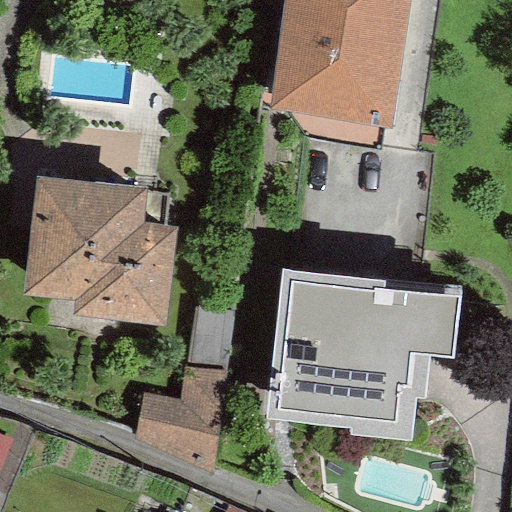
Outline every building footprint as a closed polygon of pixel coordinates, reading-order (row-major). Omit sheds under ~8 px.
[(381,103),(396,0),(292,0),(279,91),(293,93),(285,110),(305,135),(378,144),(381,103)] [(155,303),(163,229),(131,225),(135,188),(46,177),(35,276),(85,281),(84,295),(155,303)] [(412,376),(421,291),(367,285),(368,276),(291,268),(277,398),(361,407),(361,413),(402,417),(406,375),(412,376)] [(223,361),(232,307),(194,301),(186,357),(223,361)] [(206,461),(221,371),(188,366),(183,401),(147,395),(137,429),(206,461)] [(0,430),(0,457),(11,436),(0,430)] [(254,511),(228,500),(223,511),(254,511)]
